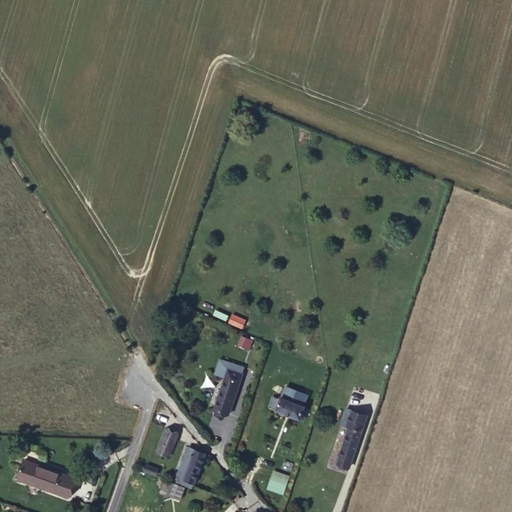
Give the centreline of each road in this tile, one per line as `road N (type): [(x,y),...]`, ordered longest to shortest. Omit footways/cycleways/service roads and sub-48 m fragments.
road 1 (residential): [(266,511),(158,387),(146,392),(108,511)]
road 2 (track): [(158,387),(0,137)]
